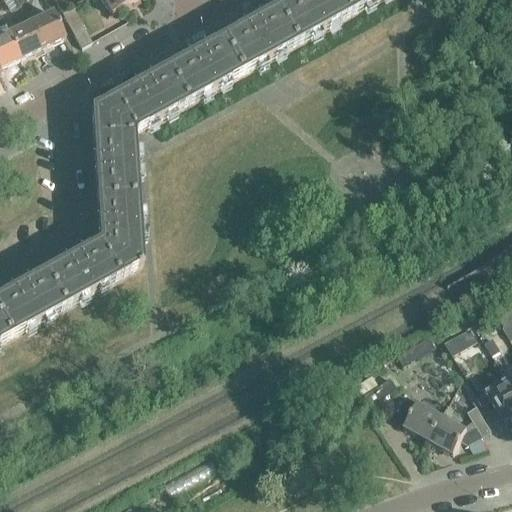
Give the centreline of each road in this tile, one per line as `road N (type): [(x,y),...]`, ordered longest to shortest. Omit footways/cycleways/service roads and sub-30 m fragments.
road 1 (residential): [(0,270),(67,228),(61,93)]
road 2 (residential): [(61,93),(192,20)]
road 3 (residential): [(387,511),(511,475)]
